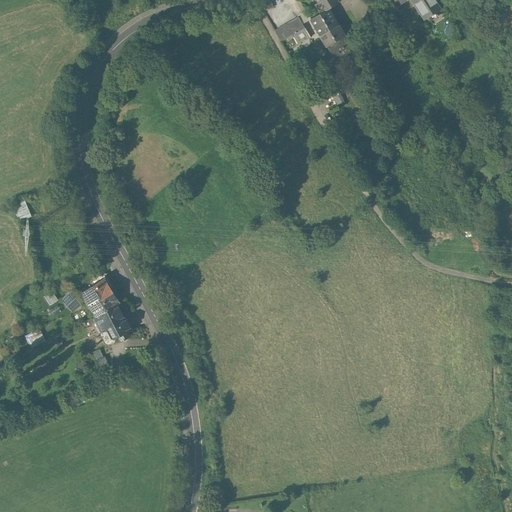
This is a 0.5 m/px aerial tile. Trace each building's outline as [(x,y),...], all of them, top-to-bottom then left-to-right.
[(260,5),(263,11),(273,8),(270,0),(261,0),(258,1),(260,5)] [(314,5),(320,14),(328,9),(338,3),(336,0),(315,0),(317,3),(314,5)] [(441,9),(435,0),(399,0),(401,3),(404,0),(410,0),(423,20),(441,9)] [(310,7),(304,10),(309,18),(314,14),(310,7)] [(343,35),(328,9),(320,14),(311,19),(326,46),(342,36),(343,35)] [(298,17),(274,31),(281,42),(291,36),(298,46),(309,39),(298,17)] [(342,36),(326,46),(335,61),(343,56),(342,54),(350,49),(342,36)] [(83,298),(96,318),(119,302),(119,301),(104,278),(78,295),(81,300),(83,298)] [(81,300),(78,295),(73,288),(62,300),(72,311),(83,303),(81,300)] [(57,301),(52,293),(45,297),(50,305),(57,301)] [(132,328),(119,302),(96,318),(94,318),(96,322),(101,332),(107,329),(112,339),(118,336),(120,339),(123,340),(129,337),(130,334),(128,330),(132,328)] [(96,322),(94,318),(83,324),(85,328),(96,322)] [(25,337),(30,347),(42,340),(37,330),(25,337)] [(108,369),(99,349),(91,352),(100,373),(108,369)] [(50,363),(44,359),(40,364),(47,368),(50,363)] [(86,363),(77,361),(76,368),(85,370),(86,363)]
